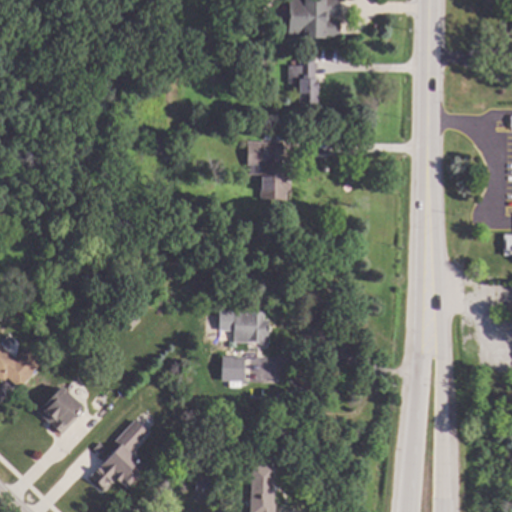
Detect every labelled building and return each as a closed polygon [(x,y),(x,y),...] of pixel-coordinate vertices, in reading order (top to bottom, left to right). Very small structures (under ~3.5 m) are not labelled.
[(283,38),(283,0),(334,0),(334,39),(283,38)] [(232,41),(223,41),(223,33),(232,32),(232,41)] [(315,78),(318,78),(318,102),(299,102),(299,91),(293,91),(294,83),(289,83),(289,66),(300,66),(300,61),(315,61),(315,78)] [(166,154),(149,154),(150,136),(166,136),(166,154)] [(283,159),(281,159),(281,164),(289,165),(289,175),(291,175),(291,192),(287,192),(287,199),(261,199),(262,165),(247,165),(248,141),(283,142),(283,159)] [(511,256),(500,256),(500,235),(511,235),(511,256)] [(507,270),(507,275),(507,278),(499,277),(499,270),(507,270)] [(10,288),(5,293),(0,287),(4,282),(10,288)] [(124,296),(119,300),(111,292),(116,287),(124,296)] [(110,305),(104,309),(100,304),(105,299),(110,305)] [(250,310),(250,311),(264,312),(264,320),(269,320),(268,343),(234,342),(235,309),(250,310)] [(0,343),(16,358),(27,347),(43,361),(32,374),(33,375),(20,389),(8,377),(4,382),(0,378),(0,343)] [(249,356),(248,379),(226,378),(227,355),(249,356)] [(83,406),(74,415),(78,419),(63,435),(37,411),(61,386),(83,406)] [(148,432),(129,451),(146,467),(128,487),(115,475),(102,489),(89,476),(119,445),(115,441),(135,419),(148,432)] [(181,456),(176,461),(171,456),(176,451),(181,456)] [(274,504),(275,504),(274,511),(252,511),(253,466),(274,466),(274,504)] [(214,477),(213,492),(196,491),(197,476),(214,477)]
